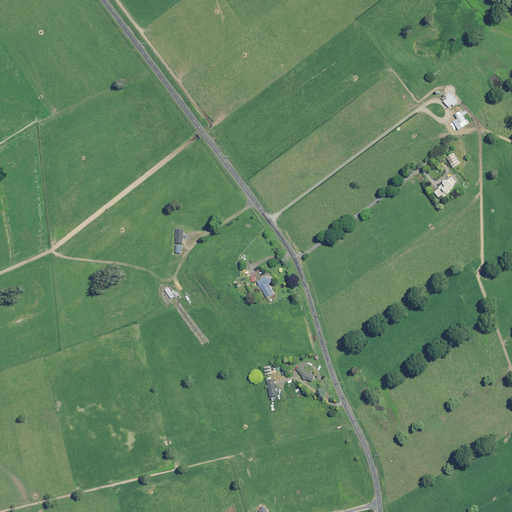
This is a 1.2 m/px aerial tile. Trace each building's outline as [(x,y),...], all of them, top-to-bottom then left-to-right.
[(459,102),(450,92),(445,97),(447,99),(444,102),(449,107),(452,104),(454,106),(459,102)] [(468,113),(466,111),(462,114),(460,112),(455,115),(458,119),(454,122),(459,130),(470,123),(467,119),(466,120),(463,116),(468,113)] [(460,164),(454,153),(447,157),(453,168),(460,164)] [(458,182),(452,175),(451,177),(450,176),(448,178),(449,179),(439,187),(440,188),(435,192),(439,197),(446,192),(447,194),(450,192),(449,191),(453,188),(452,187),(458,182)] [(184,230),(177,230),(176,243),(184,243),(184,230)] [(273,281),(269,275),(258,282),(260,286),(258,287),(260,291),(262,290),(267,298),(275,293),(269,284),(273,281)] [(172,292),(169,287),(165,290),(171,299),(176,296),(172,291),(172,292)] [(302,365),(297,369),(302,375),(300,376),(305,381),(306,379),(314,382),(316,376),(309,373),(302,365)] [(278,395),(275,379),(267,380),(271,397),(278,395)]
